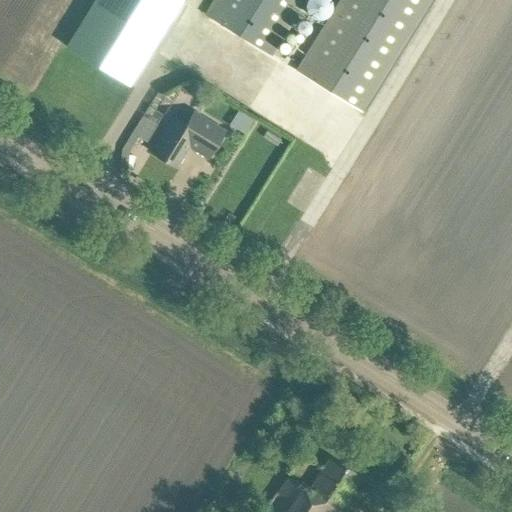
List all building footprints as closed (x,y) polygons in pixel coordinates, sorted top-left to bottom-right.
[(129,85),(180,0),(93,0),(65,46),(129,85)] [(269,56),(303,0),(213,0),(204,15),(269,56)] [(340,0),(297,71),(360,110),(428,0),(340,0)] [(224,130),(193,111),(184,125),(172,117),(150,152),(175,167),(188,146),(207,158),(224,130)] [(131,133),(145,141),(156,125),(142,116),(131,133)] [(265,131),(261,137),(276,146),(280,140),(265,131)] [(341,511),(339,511),(361,478),(331,458),(310,491),(289,477),(265,511),(341,511)]
